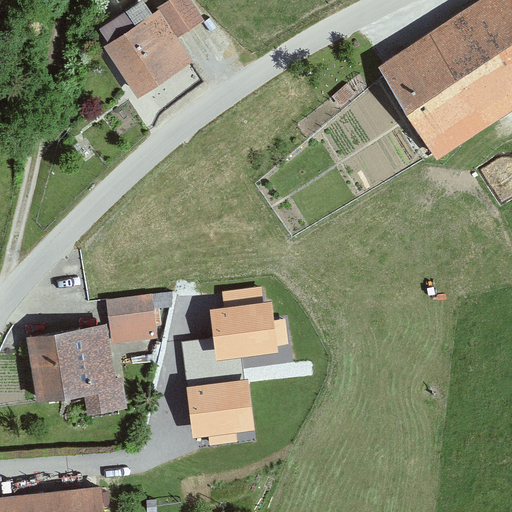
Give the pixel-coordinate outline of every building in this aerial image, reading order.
[(205,21),(191,0),(164,0),(98,43),(134,99),(193,61),(178,38),(205,21)] [(511,0),(480,0),(380,61),(438,157),(511,112),(511,0)] [(156,291),(107,300),(114,338),(162,330),(156,291)] [(107,292),(20,303),(31,399),(90,392),(92,410),(127,406),(124,376),(117,376),(114,338),(107,300),(107,292)] [(270,295),(212,302),(218,348),(275,341),(270,295)] [(295,374),(296,349),(247,348),(246,373),(295,374)] [(253,419),(247,374),(189,381),(194,426),(253,419)] [(106,511),(104,477),(0,486),(0,511),(106,511)]
